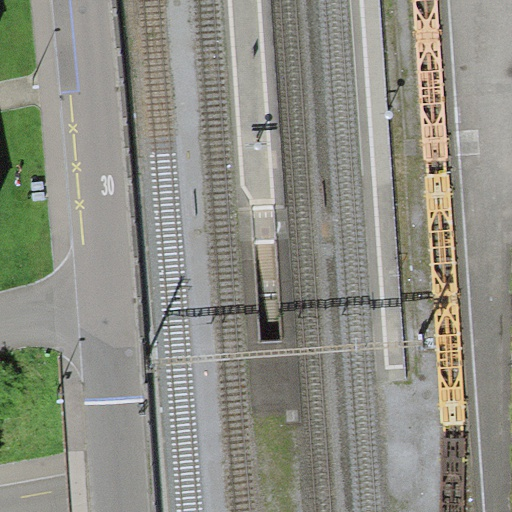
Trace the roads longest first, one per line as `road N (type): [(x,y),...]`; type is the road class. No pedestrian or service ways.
road 1 (tertiary): [(95,511),(511,443)]
road 2 (residential): [(79,0),(106,303)]
road 3 (residential): [(106,303),(118,511)]
